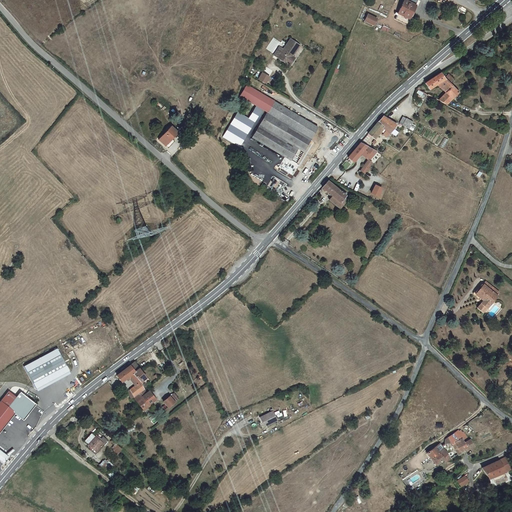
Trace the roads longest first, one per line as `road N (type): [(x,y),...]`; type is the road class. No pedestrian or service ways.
road 1 (secondary): [(263,245),(228,282),(71,403),(0,482)]
road 2 (unclassified): [(263,245),(32,47),(0,9)]
road 3 (secondary): [(504,0),(375,115),(270,237)]
road 4 (unclassified): [(511,115),(427,343)]
road 5 (unclassified): [(427,343),(395,414),(333,511)]
road 6 (unclassified): [(270,237),(427,343)]
